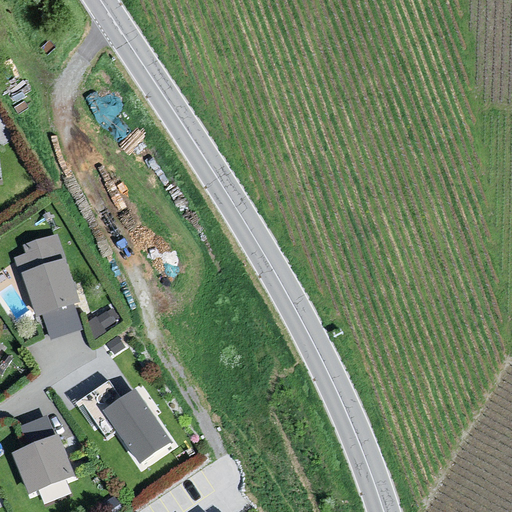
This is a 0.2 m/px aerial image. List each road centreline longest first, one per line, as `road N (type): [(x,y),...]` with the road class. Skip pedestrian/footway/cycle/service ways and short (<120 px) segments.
road 1 (tertiary): [(382,511),(339,398),(283,287),(101,0)]
road 2 (track): [(113,18),(65,85),(69,139),(147,295),(153,337),(223,456)]
